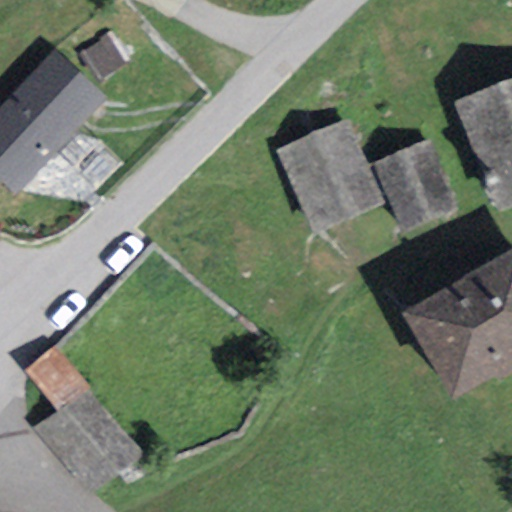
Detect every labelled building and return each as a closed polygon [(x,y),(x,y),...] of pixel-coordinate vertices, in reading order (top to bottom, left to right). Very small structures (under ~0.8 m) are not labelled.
[(109,36),(81,53),(96,78),(124,61),(109,36)] [(108,98),(54,49),(0,106),(0,183),(15,197),(108,98)] [(511,78),(452,101),(495,208),(511,201),(511,78)] [(382,200),(350,121),(283,148),(316,227),(382,200)] [(430,143),(379,163),(404,228),(455,208),(430,143)] [(511,360),(511,252),(403,315),(450,396),(511,360)] [(88,387),(61,346),(30,369),(61,411),(88,387)] [(145,451),(88,387),(61,411),(41,429),(97,493),(145,451)]
